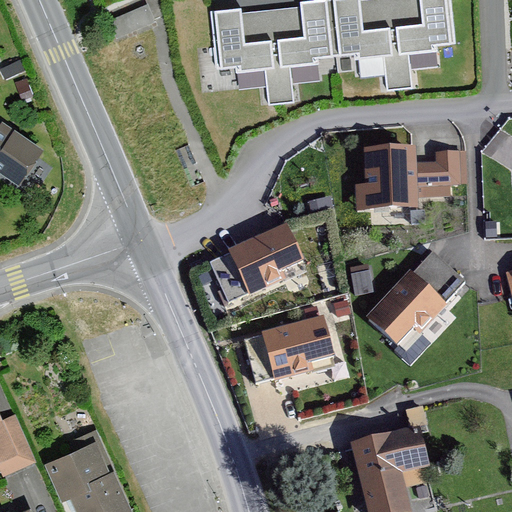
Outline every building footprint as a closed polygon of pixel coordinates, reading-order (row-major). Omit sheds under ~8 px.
[(336,56),(329,0),(316,0),(300,2),(304,37),(274,40),(281,103),(294,102),(290,66),(318,63),(318,58),(336,56)] [(359,0),(329,0),(336,56),(354,54),(355,59),(383,56),(387,91),(399,89),(393,27),(363,30),(359,0)] [(455,43),(450,0),(419,0),(422,24),(393,27),(399,89),(412,88),(408,53),(437,50),(436,46),(455,43)] [(110,21),(117,37),(151,22),(144,7),(110,21)] [(241,8),(211,11),(217,69),(235,67),(236,72),(265,69),(269,105),(281,103),(274,40),(245,43),(241,8)] [(0,132),(0,168),(18,181),(39,151),(14,134),(10,140),(0,132)] [(412,152),(367,154),(369,209),(414,207),(413,187),(458,185),(457,155),(437,156),(438,166),(421,166),(421,174),(413,174),(412,152)] [(323,199),(309,203),(311,213),(325,210),(323,199)] [(496,223),(485,223),(486,238),(497,238),(496,223)] [(281,275),(302,265),(286,229),(252,244),(254,248),(248,251),(246,247),(230,255),(210,265),(228,304),(248,295),(249,296),(283,280),(281,275)] [(394,293),(369,321),(398,348),(414,330),(418,334),(444,307),(444,306),(465,283),(433,253),(412,276),(411,275),(398,289),(401,292),(397,296),(394,293)] [(367,274),(352,276),(355,296),(370,293),(367,274)] [(346,303),(334,306),(337,317),(349,314),(346,303)] [(310,366),(333,360),(323,321),(287,331),(288,335),(282,336),(281,332),(263,337),(263,338),(244,343),(255,385),(275,380),(275,381),(311,371),(310,366)] [(0,424),(0,464),(4,474),(19,467),(0,424)] [(354,449),(353,449),(353,451),(354,450),(370,511),(406,511),(397,473),(406,471),(410,487),(427,483),(423,467),(425,466),(417,433),(387,441),(385,434),(373,437),(374,444),(354,449)] [(106,476),(94,448),(51,467),(65,497),(72,494),(79,511),(126,511),(128,511),(127,511),(128,511),(130,511),(129,509),(113,474),(106,476)]
